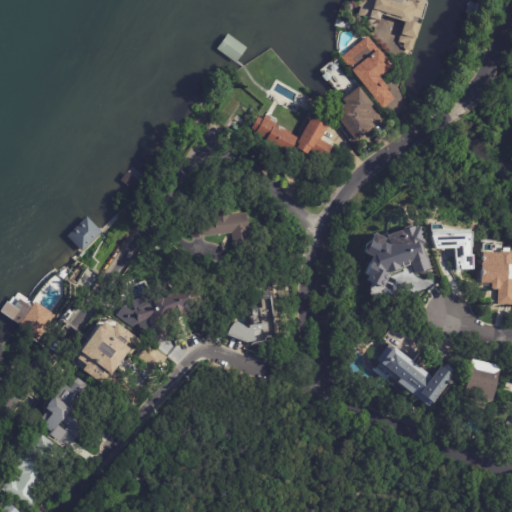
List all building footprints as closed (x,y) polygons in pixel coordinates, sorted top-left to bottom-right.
[(428,0),(427,3),(428,3),(424,19),(417,17),(416,21),(424,24),(420,38),(418,38),(414,50),(411,51),(406,50),(404,47),(406,43),(400,42),(403,33),(405,34),(409,21),(385,14),(384,20),(375,17),(374,20),(360,16),(363,7),(360,6),(360,5),(356,3),(356,0),(428,0)] [(351,27),(350,30),(336,27),(338,21),(352,24),(351,27)] [(376,41),(382,49),(384,48),(393,60),(395,59),(397,63),(396,64),(398,66),(385,76),(394,87),(391,90),(398,99),(386,109),(344,57),(371,35),(376,41)] [(373,103),(375,104),(373,106),(390,126),(380,134),(375,128),(357,142),(340,121),(341,113),(344,110),(342,107),(347,103),(343,100),(360,86),(373,103)] [(315,104),(325,109),(322,114),(312,109),(314,104),(315,104)] [(270,117),(273,119),(272,120),(279,124),(277,127),(283,130),(285,129),(303,139),(314,118),(316,119),(317,117),(332,125),(324,140),(335,147),(328,160),(316,154),(313,159),(295,149),(292,155),(267,142),(269,139),(257,133),(258,132),(253,130),(260,117),(266,120),(268,116),(270,117)] [(383,141),(379,144),(376,140),(380,136),(384,141),(383,141)] [(234,236),(234,233),(193,239),(191,225),(218,221),(216,210),(230,208),(231,215),(248,213),(251,232),(247,232),(251,259),(238,261),(234,236)] [(67,237),(83,252),(102,232),(85,217),(67,237)] [(430,269),(422,245),(424,241),(419,225),(387,234),(386,238),(372,233),(364,254),(371,256),(365,272),(368,282),(384,288),(389,272),(400,269),(403,261),(411,264),(414,274),(430,269)] [(431,232),(431,249),(453,248),(454,270),(471,270),(470,230),(431,232)] [(511,304),(497,304),(497,289),(490,289),(490,284),(482,283),(483,252),(501,252),(501,250),(504,250),(504,247),(511,247),(511,250),(511,304)] [(170,340),(155,345),(150,333),(144,335),(140,323),(135,325),(133,327),(118,316),(124,308),(131,314),(136,312),(136,311),(196,289),(202,305),(164,319),(171,339),(170,340)] [(245,341),(231,336),(239,322),(251,328),(251,329),(254,329),(253,326),(254,326),(252,309),(263,307),(261,298),(275,296),(281,337),(270,338),(271,341),(254,344),(245,341)] [(11,320),(37,339),(55,316),(35,301),(27,311),(21,306),(11,320)] [(132,336),(123,348),(126,350),(110,371),(114,374),(106,385),(85,370),(93,359),(85,353),(100,332),(109,338),(118,326),(132,336)] [(416,365),(432,377),(440,366),(442,368),(445,365),(453,370),(450,374),(453,375),(449,381),(450,382),(448,384),(447,383),(429,407),(398,383),(401,378),(377,360),(389,345),(416,365)] [(159,369),(148,361),(156,350),(167,358),(159,369)] [(492,365),(496,366),(499,370),(492,401),(464,395),(472,360),(492,365)] [(74,437),(64,430),(68,425),(63,422),(60,425),(51,418),(54,414),(48,409),(50,406),(49,405),(54,399),(55,399),(66,385),(68,386),(73,380),(88,392),(75,408),(88,419),(74,437)] [(511,440),(499,432),(505,422),(511,426),(511,440)] [(40,500),(32,511),(3,490),(19,470),(16,468),(35,442),(38,445),(44,436),(58,445),(45,463),(51,467),(44,477),(47,478),(35,495),(41,499),(40,500)] [(19,511),(0,511),(8,502),(19,511)]
